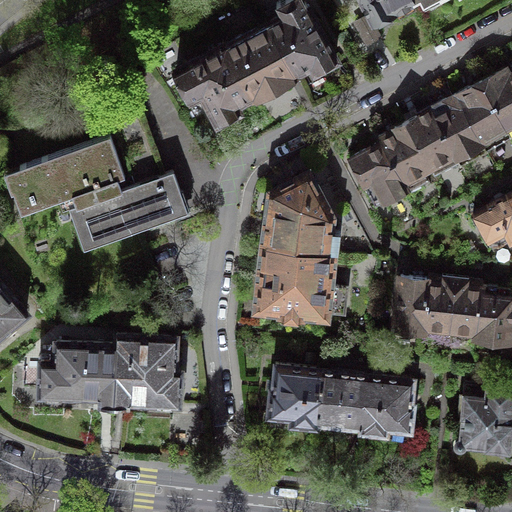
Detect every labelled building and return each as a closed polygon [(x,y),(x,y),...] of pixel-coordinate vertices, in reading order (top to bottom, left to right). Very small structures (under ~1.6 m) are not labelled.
[(282,13),(268,21),(295,70),(311,62),(315,69),(337,58),(332,50),(316,21),(305,0),(279,0),(276,2),(282,13)] [(361,0),(369,13),(355,21),(367,43),(380,36),(373,22),(384,16),(396,10),(399,17),(417,7),(412,0),(361,0)] [(414,1),(415,0),(421,0),(427,11),(447,0),(412,0),(417,7),(414,1)] [(295,70),(268,21),(227,43),(226,41),(225,42),(252,93),(263,87),(267,96),(288,85),(284,76),(289,73),(295,70)] [(252,93),(225,42),(176,68),(191,96),(203,90),(215,112),(214,112),(218,121),(229,115),(240,109),(236,102),(252,93)] [(481,79),(511,135),(511,134),(511,77),(505,65),(493,72),(481,79)] [(511,135),(481,79),(468,85),(456,92),(486,149),(511,135)] [(443,98),(430,105),(458,157),(460,163),(486,149),(456,92),(443,98)] [(21,210),(74,192),(77,202),(70,205),(84,246),(143,225),(190,208),(183,188),(181,188),(173,168),(165,171),(141,104),(111,115),(131,171),(125,173),(110,132),(20,164),(29,189),(15,194),(21,210)] [(407,120),(431,166),(433,170),(458,157),(430,105),(419,111),(406,118),(407,120)] [(393,127),(379,134),(407,187),(408,187),(405,180),(431,166),(407,120),(393,127)] [(375,205),(407,187),(379,134),(378,135),(381,139),(365,148),(349,156),(375,205)] [(272,188),(264,242),(332,249),(337,250),(339,229),(329,228),(331,212),(308,169),(290,179),(272,188)] [(511,237),(511,199),(508,192),(490,201),(473,211),(490,244),(500,244),(511,237)] [(329,283),(332,249),(264,242),(263,251),(258,304),(326,311),(326,308),(343,310),(346,285),(329,283)] [(395,327),(423,330),(429,276),(415,274),(401,273),(395,327)] [(429,276),(423,330),(424,330),(424,324),(450,327),(456,274),(449,274),(442,273),(442,274),(429,273),(429,276)] [(463,275),(456,274),(450,327),(449,333),(476,335),(482,278),(469,277),(469,276),(463,275)] [(0,332),(7,327),(27,310),(0,277),(0,332)] [(482,285),(483,278),(482,278),(476,335),(511,339),(511,303),(508,303),(508,295),(503,294),(497,294),(497,287),(482,285)] [(106,400),(114,400),(118,332),(117,331),(117,341),(57,339),(56,359),(41,359),(40,391),(99,393),(99,399),(106,400)] [(118,332),(114,400),(121,400),(129,401),(129,398),(178,400),(180,368),(174,368),(176,334),(118,332)] [(315,425),(322,366),(276,361),(273,382),(273,386),(271,386),(268,413),(272,413),(271,423),(288,424),(288,421),(296,422),(295,425),(312,427),(312,424),(315,424),(315,425)] [(362,429),(369,371),(322,366),(315,425),(335,427),(336,422),(355,424),(361,425),(361,429),(362,429)] [(369,371),(362,429),(366,429),(365,432),(382,434),(382,431),(390,432),(389,435),(406,437),(407,428),(411,428),(414,401),(412,401),(412,397),(414,376),(369,371)] [(511,383),(483,381),(465,380),(462,415),(463,415),(460,441),(486,444),(486,445),(509,448),(510,445),(511,444),(511,420),(511,416),(511,383)]
